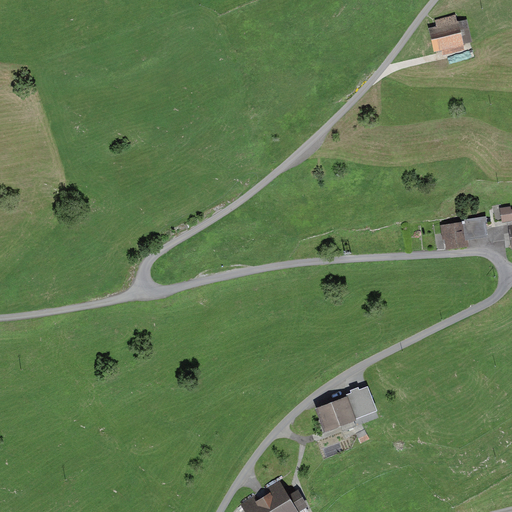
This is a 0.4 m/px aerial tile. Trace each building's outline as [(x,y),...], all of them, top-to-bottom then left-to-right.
[(430,30),(435,57),(466,51),(462,25),(458,26),(457,17),(436,21),(437,29),(430,30)] [(389,180),(362,189),(374,222),(400,212),(389,180)] [(511,202),(503,204),(507,222),(511,221),(511,202)] [(463,220),(443,223),(445,239),(449,239),(450,249),(474,246),(473,239),(493,236),(490,216),(470,219),(470,222),(464,222),(463,220)] [(318,407),(325,426),(352,416),(345,397),(318,407)] [(250,509),(251,511),(304,511),(291,487),(250,509)]
